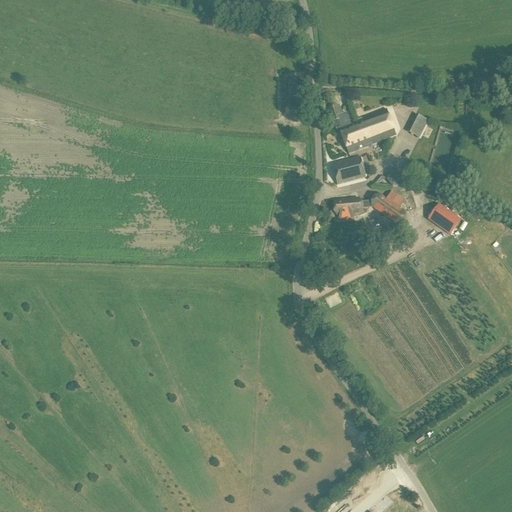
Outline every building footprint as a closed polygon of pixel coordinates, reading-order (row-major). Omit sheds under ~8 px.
[(304,79),(289,80),(290,112),(306,112),(304,79)] [(340,106),(329,109),(337,131),(339,130),(351,126),(346,113),(340,115),(339,111),(341,111),(340,106)] [(351,126),(339,130),(349,155),(396,136),(387,112),(351,126)] [(416,116),(407,133),(419,139),(428,122),(416,116)] [(360,158),(332,165),(338,186),(366,179),(360,158)] [(390,172),(386,180),(393,188),(403,186),(405,177),(399,170),(390,172)] [(382,197),(396,204),(401,195),(388,187),(382,197)] [(335,201),(331,205),(332,213),(336,216),(341,216),(342,220),(352,219),(351,215),(358,214),(361,210),(371,209),(394,227),(399,227),(403,222),(403,216),(379,197),(374,198),(370,202),(361,203),(357,199),(335,201)] [(440,227),(451,211),(444,207),(439,203),(428,218),(440,227)] [(348,490),(363,476),(360,473),(345,487),(348,490)]
